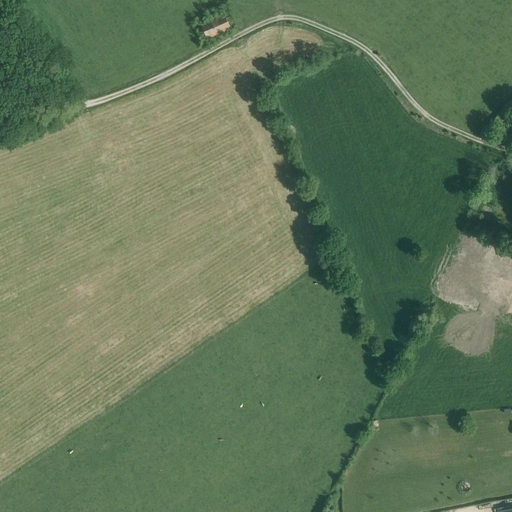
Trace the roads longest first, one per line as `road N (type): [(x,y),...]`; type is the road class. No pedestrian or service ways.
road 1 (track): [(72,105),(151,80),(256,23),(285,19),(336,28),(380,55),(415,105),(511,149)]
road 2 (unclassified): [(0,137),(72,105),(12,0)]
